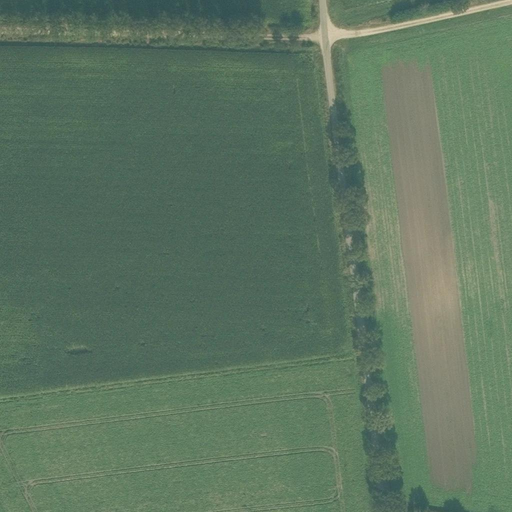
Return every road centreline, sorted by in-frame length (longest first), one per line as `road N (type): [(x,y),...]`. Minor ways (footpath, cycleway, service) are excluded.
road 1 (unclassified): [(387,511),(319,0)]
road 2 (track): [(0,28),(323,35)]
road 3 (track): [(487,0),(323,35)]
